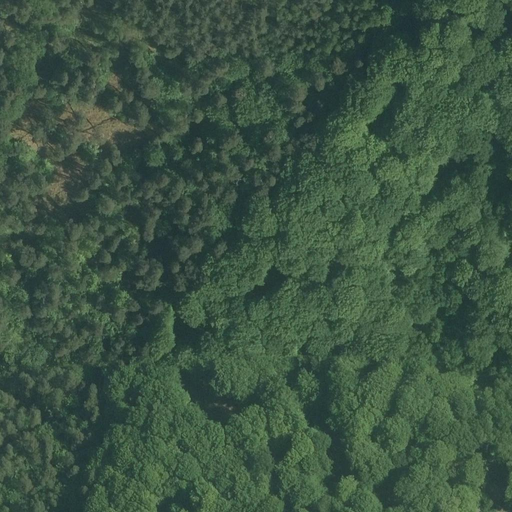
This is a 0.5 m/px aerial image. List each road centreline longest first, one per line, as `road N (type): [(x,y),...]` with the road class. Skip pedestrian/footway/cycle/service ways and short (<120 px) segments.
road 1 (track): [(217,511),(212,491),(220,467),(434,91),(511,1)]
road 2 (track): [(289,511),(366,501),(490,511)]
